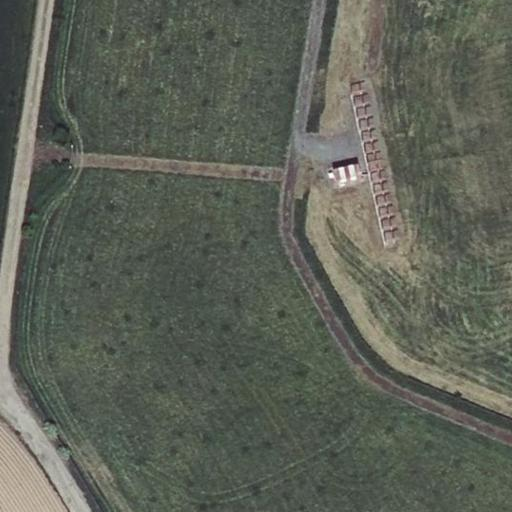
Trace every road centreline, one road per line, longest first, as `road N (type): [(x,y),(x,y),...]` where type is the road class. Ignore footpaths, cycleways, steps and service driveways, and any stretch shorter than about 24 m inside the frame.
road 1 (track): [(0,348),(47,0)]
road 2 (track): [(0,390),(83,511)]
